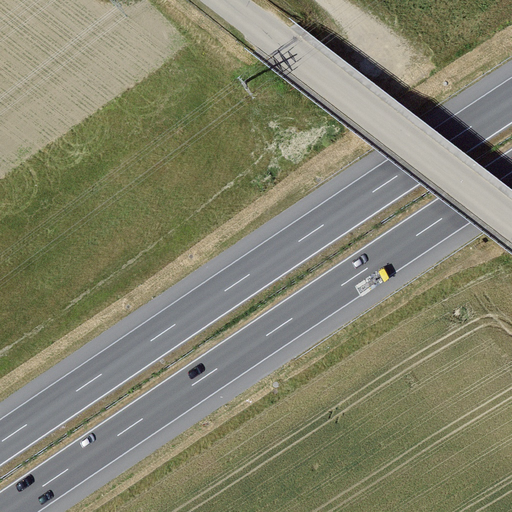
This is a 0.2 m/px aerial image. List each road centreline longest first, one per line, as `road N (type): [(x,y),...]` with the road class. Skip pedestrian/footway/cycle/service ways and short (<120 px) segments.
road 1 (motorway): [(511,100),(0,443)]
road 2 (motorway): [(6,511),(511,172)]
road 3 (tertiary): [(223,0),(511,220)]
